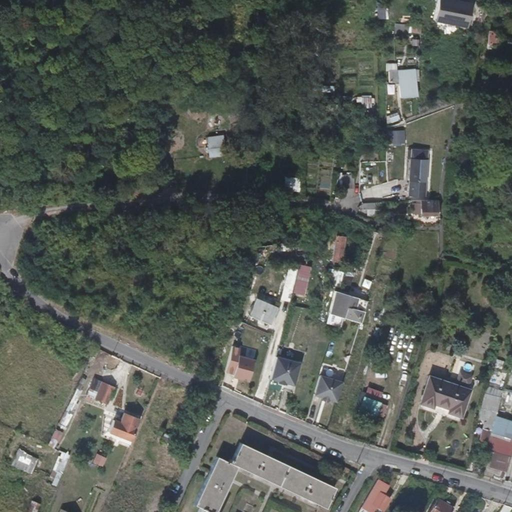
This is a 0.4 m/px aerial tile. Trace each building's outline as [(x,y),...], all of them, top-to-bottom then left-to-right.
[(470,4),(452,0),(436,0),(432,20),(465,27),(470,4)] [(375,34),(375,35),(384,35),(386,17),(376,17),(375,34)] [(403,31),(418,31),(419,22),(389,21),(389,30),(403,31)] [(499,25),(492,24),(491,32),(488,32),(486,49),(496,51),(497,46),(508,48),(509,41),(498,39),(499,25)] [(385,64),(385,73),(387,74),(387,84),(397,84),(397,99),(415,98),(414,79),(416,79),(416,69),(393,71),(393,64),(385,64)] [(384,116),(386,122),(398,119),(396,112),(384,116)] [(386,130),(387,144),(405,144),(404,130),(386,130)] [(219,136),(206,136),(206,157),(219,157),(219,136)] [(427,151),(406,151),(406,159),(410,159),(409,196),(426,197),(427,151)] [(283,190),(297,190),(298,177),(284,176),(283,190)] [(353,183),(340,183),(340,195),(353,195),(353,183)] [(395,190),(381,191),(382,201),(396,200),(395,190)] [(435,200),(415,201),(415,217),(435,217),(435,200)] [(358,204),(358,210),(366,210),(365,216),(381,216),(381,203),(358,204)] [(341,237),(333,236),(330,261),(339,262),(341,237)] [(345,272),(339,270),(335,284),(341,286),(345,272)] [(288,302),(292,283),(284,281),(279,300),(288,302)] [(330,313),(336,291),(333,290),(327,312),(330,313)] [(354,308),(357,297),(336,291),(330,313),(339,316),(355,321),(359,310),(354,308)] [(258,314),(270,317),(275,301),(253,296),(249,312),(258,314)] [(360,322),(365,300),(357,297),(354,308),(359,310),(355,321),(360,322)] [(14,317),(20,306),(12,301),(6,312),(14,317)] [(492,328),(494,321),(480,317),(478,324),(492,328)] [(51,350),(56,341),(46,335),(41,344),(51,350)] [(240,349),(232,348),(226,371),(235,373),(233,378),(250,383),(256,361),(239,357),(240,349)] [(505,361),(493,357),(491,364),(503,368),(505,361)] [(299,366),(274,358),(268,380),(277,382),(277,383),(284,386),(284,384),(293,387),(299,366)] [(458,370),(454,383),(468,387),(472,374),(458,370)] [(329,400),(336,402),(342,383),(319,377),(314,396),(322,398),(321,400),(329,402),(329,400)] [(468,390),(428,377),(419,407),(442,415),(449,387),(468,391),(468,390)] [(106,402),(113,385),(101,380),(94,397),(106,402)] [(459,420),(468,391),(449,387),(442,415),(459,420)] [(364,394),(360,392),(355,409),(373,414),(377,402),(362,398),(364,394)] [(495,415),(496,412),(489,410),(492,399),(491,399),(492,395),(483,393),(483,394),(477,418),(485,420),(479,440),(486,442),(490,431),(495,415)] [(58,422),(64,425),(70,413),(64,410),(58,422)] [(130,440),(138,418),(124,412),(120,422),(113,418),(108,430),(130,440)] [(495,415),(490,431),(505,436),(510,419),(495,415)] [(46,445),(55,449),(62,432),(54,428),(46,445)] [(507,470),(511,453),(511,438),(508,437),(507,439),(490,434),(482,462),(507,470)] [(334,488),(239,443),(232,457),(230,456),(228,462),(215,456),(194,501),(201,505),(197,511),(216,511),(213,511),(235,465),(324,508),(334,488)] [(41,460),(30,455),(32,450),(18,444),(9,465),(35,475),(41,460)] [(91,462),(101,467),(105,458),(95,453),(91,462)] [(421,495),(405,488),(400,499),(416,506),(421,495)] [(381,511),(388,500),(375,494),(372,500),(367,497),(362,507),(371,511),(381,511)] [(36,511),(40,504),(31,500),(25,511),(36,511)] [(428,511),(449,511),(451,509),(435,500),(428,511)] [(183,503),(179,511),(191,511),(193,508),(183,503)]
